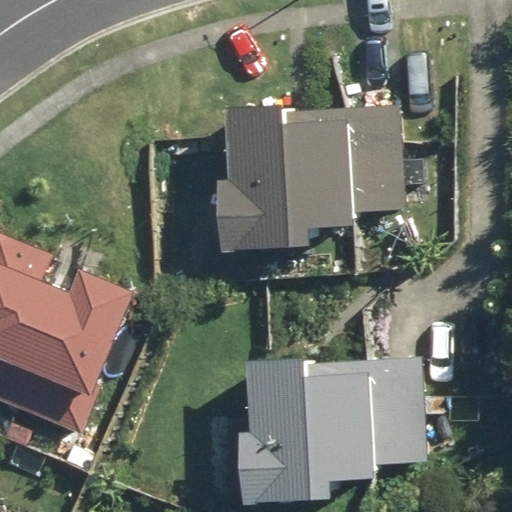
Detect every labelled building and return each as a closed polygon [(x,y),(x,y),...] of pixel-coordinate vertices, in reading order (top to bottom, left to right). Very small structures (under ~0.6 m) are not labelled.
[(217,174),(219,242),(319,238),(318,219),(359,218),(359,209),(400,208),(396,105),(283,109),(283,101),(226,103),(229,174),(217,174)] [(0,395),(76,428),(134,287),(80,265),(71,287),(43,276),(53,251),(0,229),(0,395)] [(240,426),(241,494),(327,491),(326,475),(370,473),(370,464),(423,460),(420,357),(304,360),(304,353),(247,355),(249,426),(240,426)] [(511,392),(464,390),(460,464),(511,466),(511,392)] [(5,435),(24,443),(31,428),(12,421),(5,435)]
